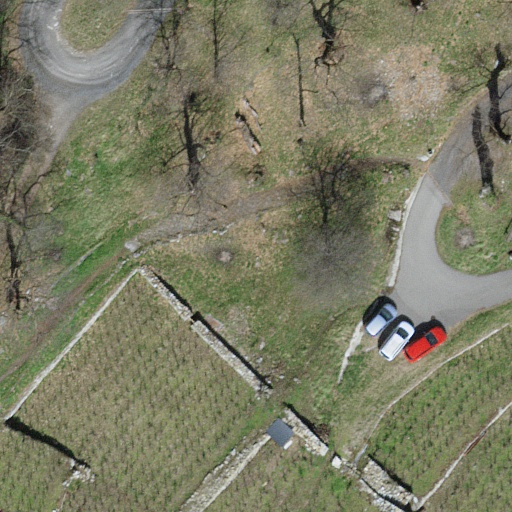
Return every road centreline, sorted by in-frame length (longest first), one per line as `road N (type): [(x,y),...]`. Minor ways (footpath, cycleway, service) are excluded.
road 1 (residential): [(511,281),(464,292),(428,274),(418,248),(442,174),(511,95)]
road 2 (track): [(68,83),(0,224)]
road 3 (track): [(68,83),(102,70),(151,0)]
